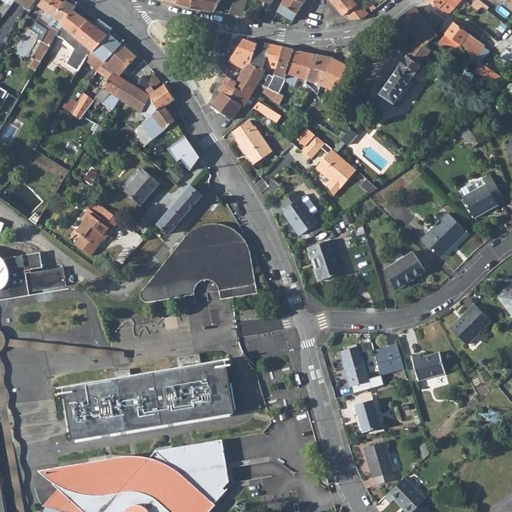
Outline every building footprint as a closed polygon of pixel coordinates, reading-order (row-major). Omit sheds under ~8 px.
[(15,0),(23,6),(22,7),(30,12),(30,11),(36,0),(15,0)] [(40,6),(54,17),(64,2),(60,0),(36,0),(30,11),(34,14),(40,6)] [(54,17),(63,24),(73,10),(76,6),(65,0),(64,2),(54,17)] [(220,0),(193,0),(191,8),(214,12),(220,0)] [(229,14),(242,16),(244,9),(246,0),(265,0),(271,3),(272,0),(236,0),(231,9),(232,9),(229,14)] [(272,21),(280,22),(282,14),(293,21),(304,3),(299,0),(283,0),(281,4),(272,21)] [(332,0),(331,1),(344,15),(347,13),(353,20),(354,21),(356,21),(357,21),(358,21),(359,21),(360,20),(361,20),(362,20),(363,20),(364,19),(367,16),(353,0),(332,0)] [(356,0),(353,0),(367,16),(368,15),(356,0)] [(428,0),(447,14),(459,0),(428,0)] [(3,16),(10,6),(5,2),(0,9),(0,16),(2,18),(3,16)] [(400,19),(417,40),(426,46),(437,36),(432,29),(420,13),(415,7),(400,19)] [(426,8),(420,13),(432,29),(441,19),(426,8)] [(63,24),(62,25),(57,31),(56,34),(63,39),(73,49),(66,64),(77,72),(78,71),(82,64),(85,60),(93,52),(91,51),(109,33),(112,29),(99,18),(93,25),(73,10),(63,24)] [(34,19),(44,27),(50,21),(48,20),(45,22),(36,16),(34,19)] [(453,23),(445,34),(461,45),(463,46),(478,65),(476,72),(499,82),(500,79),(500,78),(501,77),(481,63),(489,51),(483,47),(484,46),(465,32),(466,30),(461,26),(459,28),(453,23)] [(35,54),(42,58),(43,58),(45,54),(52,44),(57,31),(50,26),(35,54)] [(93,52),(85,60),(97,71),(98,69),(121,44),(109,33),(91,51),(93,52)] [(455,55),(461,45),(445,34),(438,44),(455,55)] [(243,69),(244,70),(248,62),(249,63),(258,41),(249,39),(247,40),(244,39),(243,42),(230,61),(243,69)] [(414,45),(380,94),(394,104),(432,49),(430,50),(426,46),(417,40),(414,45)] [(249,63),(262,69),(262,67),(263,65),(270,44),(258,41),(249,63)] [(121,44),(98,69),(102,71),(104,68),(112,74),(113,73),(118,77),(119,76),(134,60),(137,57),(121,44)] [(270,44),(263,65),(271,67),(270,74),(273,75),(275,76),(283,47),(270,44)] [(343,58),(349,61),(355,46),(348,45),(343,58)] [(284,85),(286,82),(293,49),(283,47),(275,76),(274,80),(284,85)] [(297,78),(307,81),(315,54),(293,49),(286,82),(292,84),(291,85),(295,87),(297,78)] [(511,53),(506,49),(499,57),(509,66),(511,62),(511,53)] [(315,54),(307,81),(314,83),(311,88),(317,95),(321,85),(333,58),(315,54)] [(333,58),(321,85),(336,92),(348,65),(333,58)] [(279,95),(284,85),(274,80),(275,76),(273,75),(270,74),(265,71),(266,69),(262,67),(262,69),(249,63),(248,62),(244,70),(243,69),(241,74),(259,82),(268,87),(264,93),(278,104),(283,98),(279,95)] [(97,71),(109,79),(112,74),(104,68),(102,71),(98,69),(97,71)] [(98,94),(93,101),(98,105),(98,103),(99,102),(100,102),(101,102),(102,102),(102,103),(103,104),(107,97),(110,92),(113,94),(126,80),(119,76),(118,77),(113,73),(112,74),(109,79),(104,87),(98,94)] [(243,106),(245,107),(259,82),(241,74),(236,82),(228,76),(219,90),(221,92),(243,106)] [(116,96),(146,116),(148,114),(146,112),(151,103),(152,101),(144,93),(150,88),(147,84),(143,80),(138,88),(126,80),(113,94),(116,96)] [(158,110),(151,116),(148,114),(146,116),(146,117),(142,122),(154,139),(174,121),(165,106),(174,99),(164,84),(156,93),(150,88),(144,93),(152,101),(151,103),(158,110)] [(88,85),(83,94),(87,97),(93,88),(88,85)] [(90,98),(87,97),(83,94),(71,113),(80,120),(82,117),(93,101),(98,94),(94,92),(90,98)] [(116,96),(113,94),(110,92),(107,97),(113,102),(116,96)] [(226,115),(232,120),(243,106),(221,92),(211,106),(226,115)] [(254,107),(265,115),(269,108),(258,101),(254,107)] [(281,116),(269,108),(265,115),(276,122),(281,116)] [(236,139),(253,165),(272,152),(254,127),(252,129),(248,122),(234,132),(238,138),(236,139)] [(357,134),(351,128),(350,128),(340,138),(346,144),(357,134)] [(332,148),(315,134),(302,149),(311,158),(320,147),(328,153),(324,158),(324,160),(322,162),(321,161),(316,167),(331,180),(327,184),(333,194),(339,187),(340,188),(356,169),(332,148)] [(200,157),(186,136),(169,149),(178,162),(182,159),(190,171),(200,157)] [(292,143),(280,155),(285,160),(298,147),(292,143)] [(166,171),(177,182),(184,176),(172,164),(166,171)] [(126,191),(143,205),(161,184),(144,169),(126,191)] [(461,194),(471,216),(502,200),(490,173),(482,177),(485,183),(461,194)] [(267,186),(274,192),(280,186),(274,180),(267,186)] [(158,224),(169,234),(203,195),(192,185),(158,224)] [(307,230),(311,236),(322,229),(312,215),(318,210),(306,194),(300,198),(296,192),(283,202),(287,208),(283,211),(300,235),(307,230)] [(77,244),(92,255),(104,239),(106,240),(121,219),(106,208),(101,217),(90,209),(83,219),(86,222),(78,232),(83,236),(77,244)] [(420,236),(438,254),(448,245),(447,244),(463,228),(446,211),(420,236)] [(31,219),(36,223),(41,216),(36,212),(31,219)] [(231,298),(257,294),(251,254),(250,251),(248,245),(246,242),(244,239),(241,235),(239,233),(236,231),(232,229),(227,226),(223,225),(219,224),(215,224),(211,224),(207,224),(202,226),(200,227),(196,228),(193,230),(188,234),(185,237),(142,290),(142,292),(141,293),(141,295),(141,296),(142,297),(142,299),(144,300),(146,301),(147,302),(149,302),(195,295),(194,291),(195,289),(196,287),(196,286),(197,285),(199,283),(201,282),(204,281),(206,280),(209,280),(212,281),(215,283),(216,285),(218,287),(219,289),(219,291),(220,300),(231,298)] [(308,246),(320,280),(343,272),(333,238),(308,246)] [(382,268),(395,288),(423,268),(410,249),(382,268)] [(41,252),(4,258),(2,256),(0,254),(0,282),(2,281),(27,276),(30,291),(67,285),(64,267),(33,272),(32,269),(44,267),(41,252)] [(0,299),(30,295),(30,291),(27,276),(2,281),(0,282),(0,299)] [(511,287),(499,297),(511,312),(511,287)] [(462,320),(453,329),(468,344),(482,330),(484,332),(488,328),(486,326),(492,320),(474,303),(465,312),(468,315),(462,320)] [(0,400),(18,511),(26,511),(0,354),(4,350),(5,346),(125,358),(126,351),(7,338),(3,332),(0,329),(0,400)] [(395,342),(374,348),(381,372),(404,366),(400,352),(393,344),(395,342)] [(369,380),(361,351),(359,352),(357,345),(341,350),(343,357),(342,357),(349,385),(369,380)] [(417,371),(423,378),(446,371),(441,352),(422,357),(421,353),(413,356),(417,371)] [(65,394),(73,441),(236,414),(228,367),(232,366),(232,365),(228,365),(227,361),(231,361),(231,359),(227,360),(199,364),(197,356),(189,357),(190,366),(180,368),(64,387),(59,388),(59,389),(64,388),(65,393),(60,393),(60,395),(65,394)] [(180,368),(190,366),(189,357),(178,358),(180,368)] [(354,403),(362,431),(380,425),(372,398),(354,403)] [(43,506),(62,511),(208,511),(214,505),(213,504),(224,492),(225,491),(222,489),(228,483),(225,464),(220,465),(218,448),(222,440),(157,451),(154,452),(135,473),(121,459),(119,458),(70,466),(53,484),(58,489),(43,506)] [(374,475),(376,480),(391,464),(383,440),(364,446),(372,475),(374,475)] [(406,476),(386,495),(392,501),(395,498),(408,511),(411,511),(422,502),(426,497),(406,476)] [(411,511),(431,511),(422,502),(411,511)]
